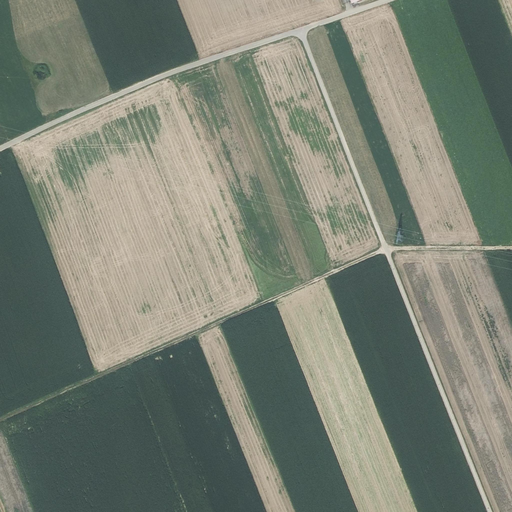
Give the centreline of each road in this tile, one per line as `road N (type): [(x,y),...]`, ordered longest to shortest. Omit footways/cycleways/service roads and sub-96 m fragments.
road 1 (track): [(511,247),(385,248),(0,420)]
road 2 (track): [(489,511),(300,29)]
road 3 (track): [(388,0),(167,73),(0,149)]
